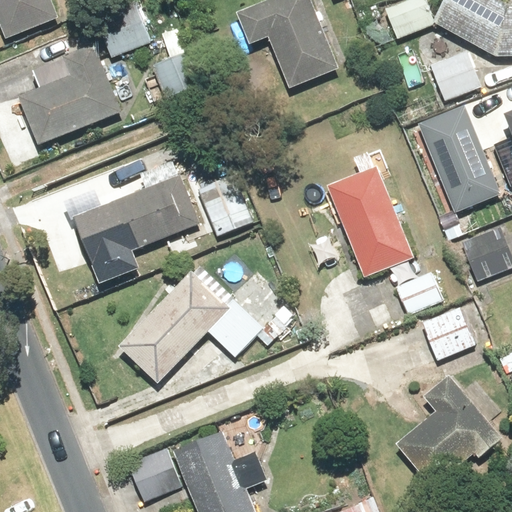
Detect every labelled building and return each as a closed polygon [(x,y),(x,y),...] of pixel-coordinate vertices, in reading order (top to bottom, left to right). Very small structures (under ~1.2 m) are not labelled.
[(50,0),(0,0),(0,33),(5,44),(59,20),(50,0)] [(336,72),(307,0),(277,0),(235,17),(248,49),(268,41),(288,91),(336,72)] [(511,0),(447,0),(438,16),(502,51),(511,50),(511,0)] [(144,12),(101,28),(114,61),(157,44),(144,12)] [(449,36),(426,43),(445,104),(483,91),(470,50),(456,55),(449,36)] [(17,102),(37,150),(120,117),(93,49),(61,61),(69,81),(17,102)] [(193,54),(156,68),(168,100),(205,87),(193,54)] [(511,100),(497,107),(511,144),(511,100)] [(468,104),(425,123),(463,210),(506,191),(468,104)] [(374,170),(325,191),(363,282),(412,261),(374,170)] [(87,215),(106,264),(200,228),(181,179),(87,215)] [(246,190),(207,206),(222,241),(261,225),(246,190)] [(71,222),(56,228),(67,257),(82,252),(71,222)] [(511,245),(504,227),(465,244),(484,286),(511,273),(511,245)] [(444,269),(401,287),(414,317),(457,299),(444,269)] [(156,387),(229,313),(191,275),(117,350),(156,387)] [(236,312),(215,334),(242,359),(271,330),(224,284),(216,292),(236,312)] [(470,308),(426,325),(440,363),(484,346),(470,308)] [(433,416),(394,449),(431,492),(473,457),(477,463),(502,442),(448,379),(421,402),(433,416)] [(223,437),(173,458),(195,511),(254,511),(246,494),(267,485),(255,456),(234,464),(223,437)]
